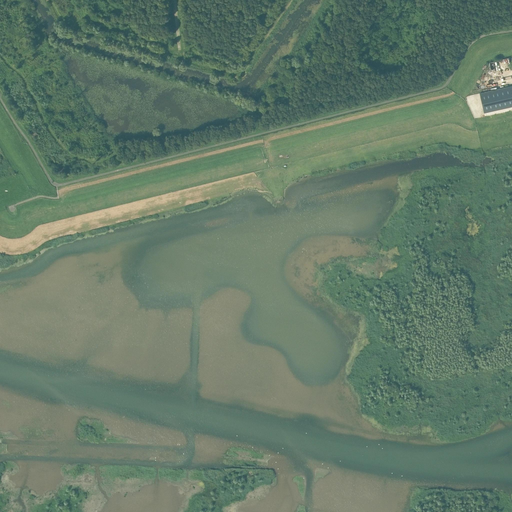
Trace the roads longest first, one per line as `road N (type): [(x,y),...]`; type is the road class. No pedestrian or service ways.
road 1 (unknown): [(0,54),(24,79),(63,149),(99,161),(252,122),(278,102),(338,98),(412,72),(440,60),(472,25),(511,13)]
road 2 (track): [(180,55),(231,72),(242,68),(289,0)]
road 3 (track): [(180,55),(63,21),(51,0)]
